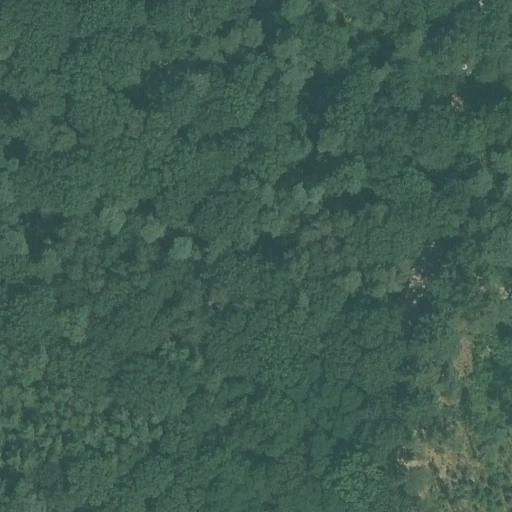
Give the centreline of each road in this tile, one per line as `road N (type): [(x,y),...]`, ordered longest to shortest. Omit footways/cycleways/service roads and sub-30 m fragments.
road 1 (track): [(483,0),(414,274)]
road 2 (track): [(354,511),(414,274)]
